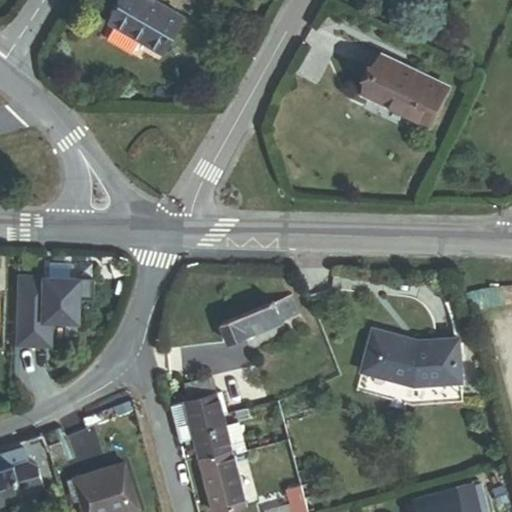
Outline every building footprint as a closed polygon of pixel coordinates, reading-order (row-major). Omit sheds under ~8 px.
[(124,0),(111,24),(162,54),(183,18),(151,0),(124,0)] [(464,57),(467,50),(454,44),(446,61),(459,67),(464,57)] [(429,125),(447,88),(381,56),(363,94),(429,125)] [(470,72),(475,62),(464,57),(459,67),(470,72)] [(79,321),(79,299),(94,299),(94,279),(18,277),(16,344),(50,345),(51,320),(79,321)] [(221,325),(228,344),(283,322),(282,321),(299,314),(292,296),(221,325)] [(463,382),(459,338),(417,341),(374,329),(362,370),(414,385),(463,382)] [(190,401),(216,394),(212,379),(186,386),(190,401)] [(199,457),(231,449),(225,426),(222,416),(228,414),(222,392),(216,394),(190,401),(170,406),(178,434),(180,442),(194,438),(195,445),(187,447),(189,454),(198,452),(199,457)] [(239,422),(250,419),(248,409),(236,412),(239,422)] [(244,445),(238,423),(225,426),(231,449),(235,447),(244,445)] [(54,466),(65,462),(59,443),(48,446),(54,466)] [(237,453),(245,451),(244,445),(235,447),(237,453)] [(0,500),(45,487),(38,465),(28,459),(25,449),(0,456),(0,500)] [(213,511),(220,511),(246,505),(231,449),(199,457),(213,511)] [(85,511),(134,511),(139,511),(123,463),(67,481),(73,499),(80,497),(85,511)] [(489,511),(482,484),(474,486),(480,511),(489,511)] [(480,511),(474,486),(473,485),(415,501),(418,511),(480,511)] [(499,506),(509,502),(503,486),(494,490),(499,506)] [(258,498),(261,511),(272,511),(306,503),(301,487),(258,498)] [(308,511),(306,503),(272,511),(308,511)]
